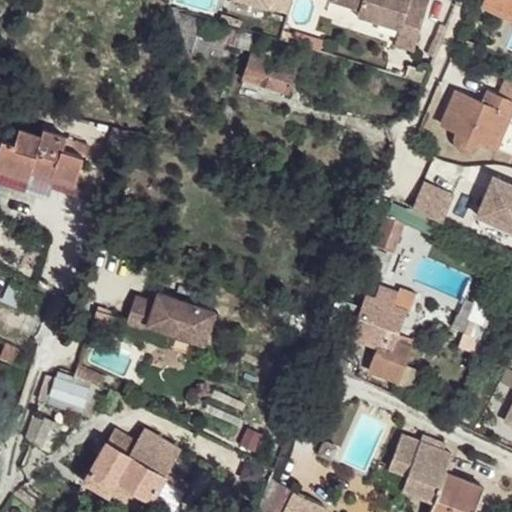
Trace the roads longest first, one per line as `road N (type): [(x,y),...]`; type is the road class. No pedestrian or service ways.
road 1 (unknown): [(0,510),(72,299)]
road 2 (residential): [(385,186),(465,0)]
